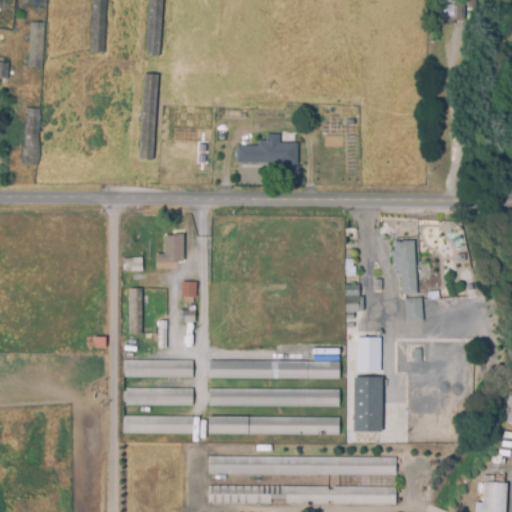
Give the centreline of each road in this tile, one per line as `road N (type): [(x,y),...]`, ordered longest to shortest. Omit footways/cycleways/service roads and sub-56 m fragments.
road 1 (residential): [(0,199),(511,203)]
road 2 (residential): [(113,200),(118,511)]
